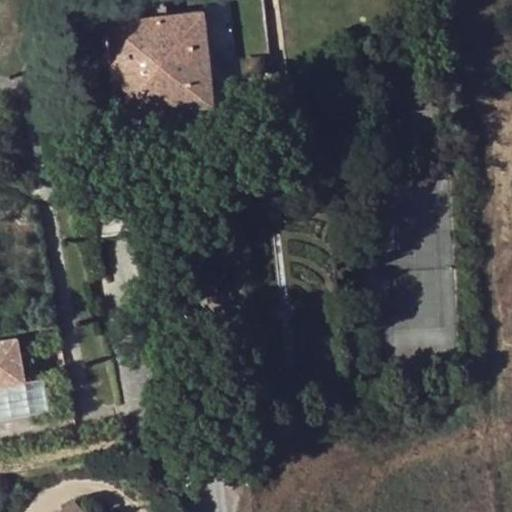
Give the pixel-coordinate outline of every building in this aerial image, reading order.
[(145,19),(109,23),(118,115),(211,106),(200,14),(168,17),(166,0),(159,0),(144,2),(145,19)] [(137,181),(93,189),(103,240),(148,230),(137,181)] [(27,336),(0,340),(0,384),(34,378),(27,336)] [(0,384),(0,419),(59,408),(53,375),(34,378),(0,384)] [(57,511),(85,511),(74,498),(57,511)]
